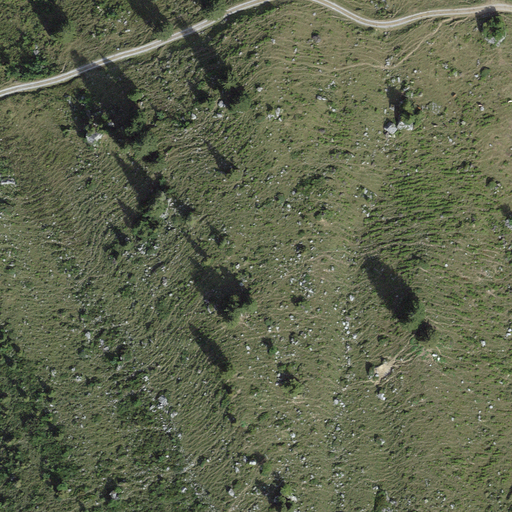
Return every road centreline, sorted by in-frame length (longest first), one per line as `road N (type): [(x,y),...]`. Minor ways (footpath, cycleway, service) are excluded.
road 1 (track): [(257,0),(0,92)]
road 2 (track): [(475,0),(423,5),(381,22),(311,0)]
